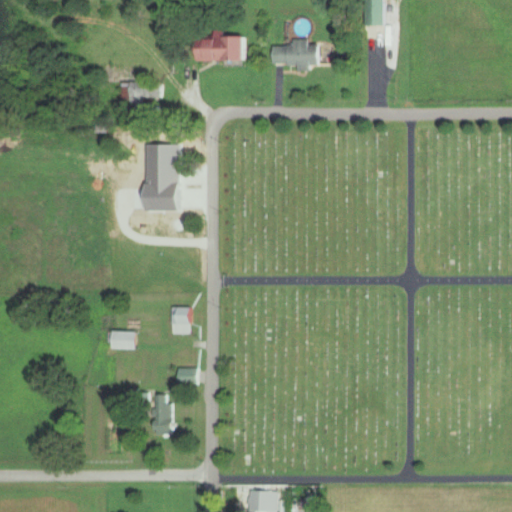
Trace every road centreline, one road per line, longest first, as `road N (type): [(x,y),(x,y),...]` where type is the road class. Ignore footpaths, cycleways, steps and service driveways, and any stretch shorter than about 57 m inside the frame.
road 1 (residential): [(208,474),(207,110)]
road 2 (residential): [(207,110),(511,107)]
road 3 (residential): [(208,474),(0,474)]
road 4 (residential): [(207,110),(139,47),(117,0)]
